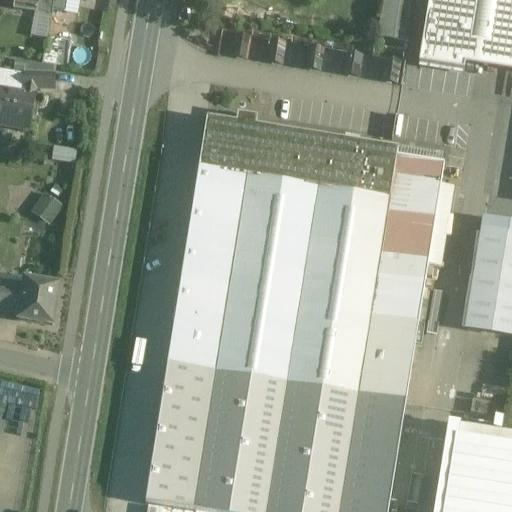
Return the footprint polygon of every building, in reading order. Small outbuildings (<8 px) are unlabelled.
[(52,0),(16,0),(16,2),(36,5),(35,13),(50,15),(52,8),(52,0)] [(65,0),(52,0),(52,8),(64,10),(65,0)] [(409,0),(399,0),(393,41),(403,43),(409,0)] [(511,0),(441,0),(438,23),(471,28),(465,63),(511,71),(511,0)] [(438,23),(426,21),(418,66),(463,73),(465,63),(471,28),(438,23)] [(73,27),(49,23),(42,65),(66,69),(73,27)] [(42,65),(26,63),(24,74),(54,75),(66,69),(42,65)] [(54,75),(24,74),(22,89),(24,89),(36,90),(53,90),(54,75)] [(23,95),(0,91),(0,126),(30,131),(36,98),(34,98),(36,90),(24,89),(23,95)] [(352,146),(254,129),(256,119),(236,116),(234,126),(209,121),(166,367),(400,409),(411,347),(418,348),(429,290),(422,288),(444,170),(394,161),(395,154),(352,146)] [(75,162),(76,151),(54,150),(53,161),(75,162)] [(488,190),(498,191),(501,159),(492,158),(488,190)] [(31,215),(54,228),(66,205),(43,193),(31,215)] [(511,225),(482,220),(464,333),(511,340),(511,225)] [(59,287),(25,282),(24,287),(19,315),(18,321),(52,326),(59,287)] [(24,287),(0,283),(0,311),(19,315),(24,287)] [(468,363),(466,372),(492,378),(494,368),(468,363)] [(381,511),(400,409),(166,367),(141,505),(183,511),(381,511)] [(146,391),(139,390),(142,372),(131,370),(126,406),(143,408),(146,391)] [(511,511),(511,447),(453,439),(442,511),(511,511)]
